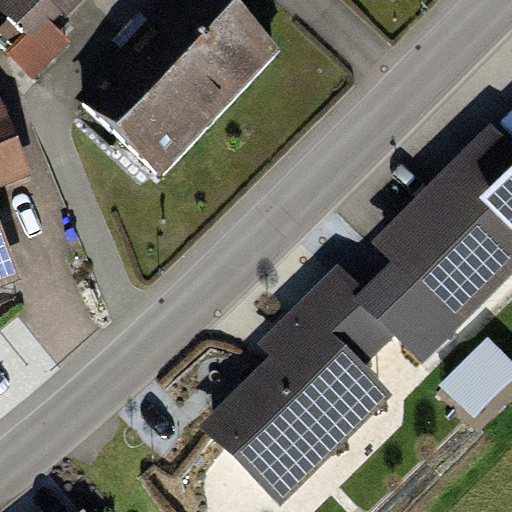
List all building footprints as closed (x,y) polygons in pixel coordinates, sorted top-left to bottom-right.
[(94,0),(14,0),(0,17),(46,57),(94,0)] [(218,0),(181,0),(77,114),(152,183),(274,51),(218,0)] [(0,287),(19,279),(0,233),(0,186),(30,174),(0,103),(0,287)] [(511,151),(496,136),(380,255),(394,268),(458,332),(511,277),(511,151)] [(362,300),(397,335),(426,363),(458,332),(394,268),(362,300)] [(279,362),(209,431),(285,507),(391,401),(361,371),(397,335),(362,300),(341,278),(267,351),(279,362)]
